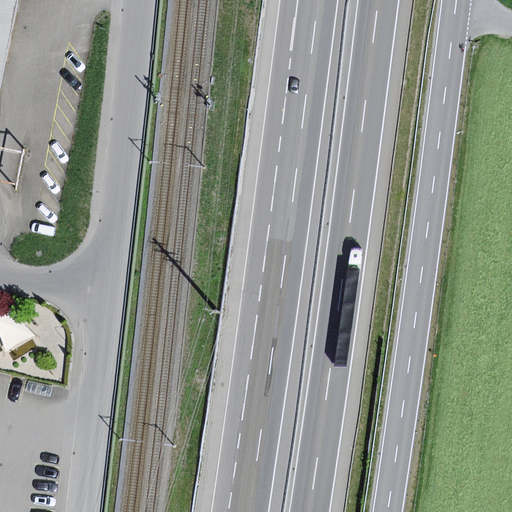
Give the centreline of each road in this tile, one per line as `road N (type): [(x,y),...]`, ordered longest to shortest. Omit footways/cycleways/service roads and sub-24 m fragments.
road 1 (primary): [(387,511),(456,0)]
road 2 (motorway): [(310,511),(379,0)]
road 3 (motorway): [(314,0),(250,511)]
road 4 (unclassified): [(139,0),(107,297)]
road 5 (unclassified): [(107,297),(83,511)]
road 6 (unknown): [(92,430),(38,422),(15,431),(0,508)]
